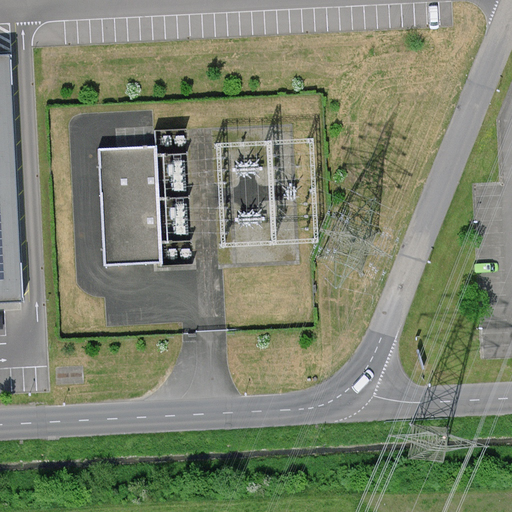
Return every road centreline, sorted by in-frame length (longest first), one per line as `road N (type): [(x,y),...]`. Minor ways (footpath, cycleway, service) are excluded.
road 1 (residential): [(511,6),(378,345),(352,386)]
road 2 (residential): [(352,386),(306,408),(0,424)]
road 3 (residential): [(511,398),(392,400),(352,386)]
